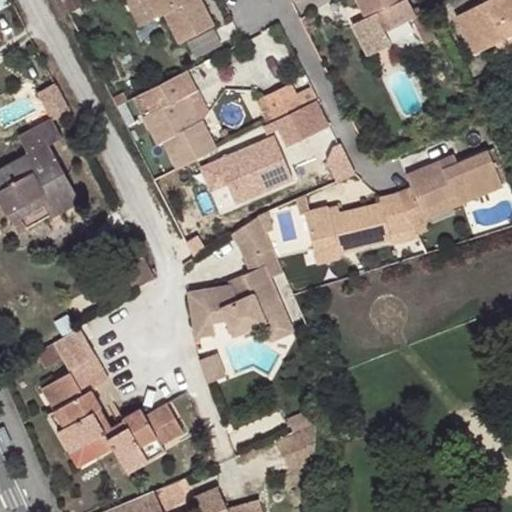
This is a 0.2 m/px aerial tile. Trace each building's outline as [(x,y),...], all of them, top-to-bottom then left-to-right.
[(152,0),(161,16),(169,12),(184,43),(219,26),(206,0),(152,0)] [(361,0),(365,6),(372,2),(376,11),(369,14),(355,22),(371,54),(392,42),(386,28),(417,12),(410,0),(361,0)] [(511,0),(480,0),(454,13),(474,52),(511,32),(511,0)] [(372,2),(365,6),(369,14),(376,11),(372,2)] [(196,89),(186,68),(139,92),(150,112),(142,116),(158,145),(164,143),(178,169),(217,149),(202,119),(195,123),(180,97),(189,93),(196,89)] [(277,119),(304,106),(293,83),(266,97),(277,119)] [(202,119),(189,93),(180,97),(195,123),(202,119)] [(272,122),(279,136),(327,112),(320,98),(304,106),(277,119),(272,122)] [(63,139),(53,120),(19,138),(28,157),(0,173),(0,201),(7,215),(46,195),(57,216),(78,204),(50,146),(63,139)] [(216,166),(226,186),(237,208),(292,180),(270,138),(216,166)] [(336,181),(356,172),(344,142),(324,151),(336,181)] [(415,188),(401,194),(419,230),(432,224),(430,218),(426,210),(458,196),(461,204),(506,182),(489,148),(459,161),(446,167),(441,160),(410,177),(415,188)] [(454,153),(441,160),(446,167),(459,161),(454,153)] [(237,208),(226,186),(211,193),(222,215),(237,208)] [(335,214),(333,207),(332,206),(309,213),(319,248),(342,242),(346,251),(396,237),(394,231),(419,230),(401,194),(383,195),(384,200),(343,212),(335,214)] [(46,195),(7,215),(12,224),(44,208),(50,219),(57,216),(46,195)] [(430,218),(461,204),(458,196),(426,210),(430,218)] [(341,205),(333,207),(335,214),(343,212),(341,205)] [(274,253),(260,221),(231,237),(248,264),(261,259),(274,253)] [(347,256),(346,251),(342,242),(319,248),(323,262),(347,256)] [(142,253),(126,264),(139,283),(155,272),(142,253)] [(266,273),(261,259),(248,264),(253,279),(266,273)] [(233,294),(192,301),(201,343),(216,340),(215,334),(231,332),(236,342),(266,329),(274,348),(295,338),(266,273),(253,279),(246,282),(246,284),(249,291),(235,297),(233,294)] [(249,291),(246,284),(232,291),(233,294),(235,297),(249,291)] [(199,343),(201,343),(192,301),(199,343)] [(42,393),(54,415),(62,410),(71,426),(63,430),(75,453),(69,456),(78,472),(114,451),(125,471),(146,458),(142,451),(160,442),(164,450),(186,437),(170,408),(148,420),(143,411),(124,422),(126,424),(129,431),(109,443),(96,416),(104,412),(94,392),(109,384),(81,332),(54,347),(71,377),(42,393)] [(205,357),(214,381),(225,378),(215,353),(205,357)] [(208,383),(214,381),(205,357),(199,360),(208,383)] [(62,410),(54,415),(49,418),(69,456),(75,453),(63,430),(71,426),(62,410)] [(114,431),(104,412),(96,416),(109,443),(129,431),(126,424),(114,431)] [(312,460),(312,425),(269,443),(283,472),(312,460)] [(146,458),(125,471),(129,477),(168,457),(164,450),(160,442),(142,451),(146,458)] [(161,511),(153,493),(105,511),(225,511),(216,490),(192,500),(196,511),(161,511)]
